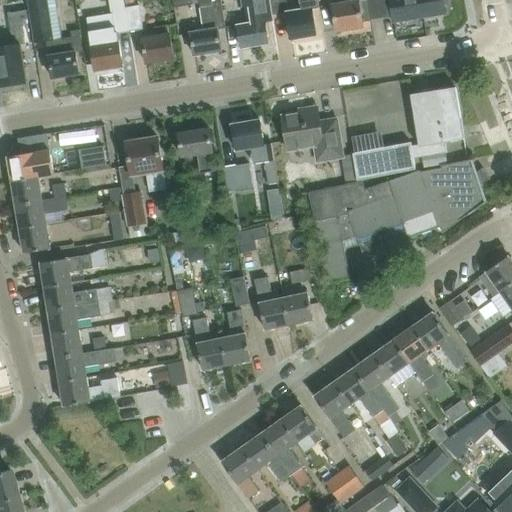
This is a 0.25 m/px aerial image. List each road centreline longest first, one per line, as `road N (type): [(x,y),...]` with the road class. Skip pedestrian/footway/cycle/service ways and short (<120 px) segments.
road 1 (residential): [(90,511),(511,222)]
road 2 (residential): [(0,127),(498,43)]
road 3 (residential): [(0,437),(29,411),(0,263)]
